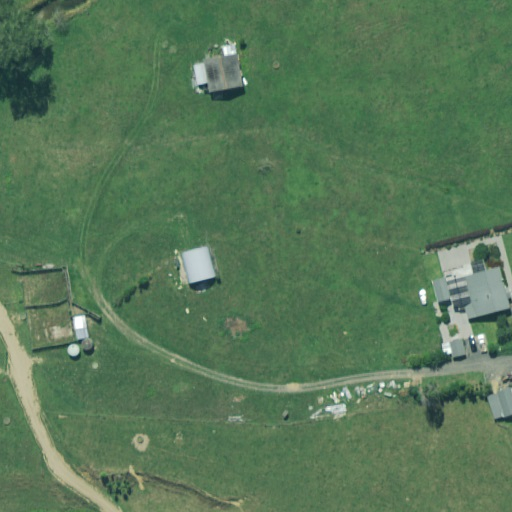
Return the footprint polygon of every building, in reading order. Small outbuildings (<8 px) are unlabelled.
[(245,87),(240,56),(196,63),(200,85),(210,83),(212,92),(245,87)] [(216,278),(209,247),(184,254),(191,284),(216,278)] [(477,317),(511,310),(506,282),(511,281),(508,268),(473,275),(471,266),(446,272),(447,277),(433,281),(439,302),(453,299),(454,308),(465,306),(468,319),(477,317)] [(88,331),(83,325),(77,325),(79,340),(89,338),(88,331)] [(467,355),(462,337),(451,340),(455,358),(467,355)] [(511,416),(511,389),(511,388),(492,395),(496,407),(502,405),(507,418),(511,416)]
